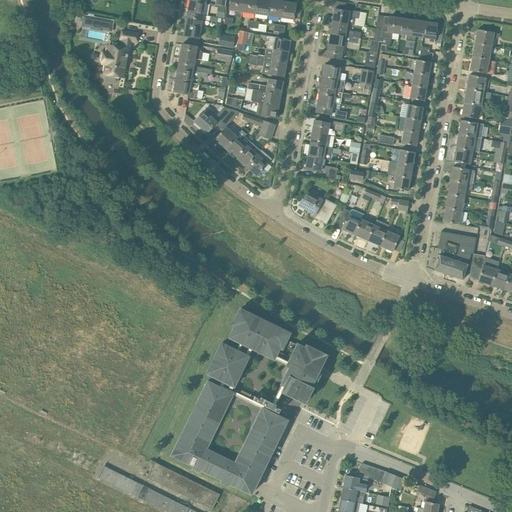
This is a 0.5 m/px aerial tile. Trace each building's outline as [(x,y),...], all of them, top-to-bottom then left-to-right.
[(242,12),(243,0),(230,0),(229,10),(235,11),(235,17),(241,18),(242,12)] [(255,14),(256,0),(243,0),(242,12),(255,14)] [(268,16),(269,0),(256,0),(255,14),(268,16)] [(280,18),(283,2),(270,0),(269,0),(268,16),(280,18)] [(205,3),(190,1),(187,13),(203,15),(205,3)] [(283,2),(280,18),(294,20),(296,4),(283,2)] [(334,9),(332,21),(349,24),(354,25),(355,19),(358,20),(359,12),(349,10),(349,12),(334,9)] [(200,27),(203,15),(187,13),(185,24),(200,27)] [(83,15),(80,26),(112,32),(114,20),(83,15)] [(378,15),(376,28),(383,29),(385,16),(378,15)] [(399,34),(402,19),(385,16),(383,29),(382,37),(379,37),(378,42),(379,42),(381,42),(381,45),(380,51),(385,52),(386,45),(389,46),(390,39),(391,39),(392,33),(399,34)] [(232,25),(233,18),(225,17),(224,24),(232,25)] [(414,21),(402,19),(399,34),(406,35),(404,54),(408,55),(408,53),(408,54),(409,49),(414,21)] [(259,22),(248,21),(247,28),(258,29),(259,22)] [(349,24),(332,21),(330,34),(352,38),(352,37),(358,38),(360,39),(361,33),(348,31),(349,24)] [(425,22),(414,21),(409,49),(413,49),(416,37),(423,38),(425,22)] [(425,22),(423,38),(429,39),(429,42),(428,41),(427,48),(429,48),(432,49),(433,42),(434,42),(437,24),(425,22)] [(200,27),(185,24),(183,36),(198,39),(200,27)] [(285,26),(274,24),(273,31),(274,31),(273,34),(284,35),(285,26)] [(374,41),(378,42),(379,37),(382,37),(383,29),(376,28),(374,41)] [(477,30),(475,43),(492,46),(493,38),(498,38),(499,34),(477,30)] [(104,53),(102,64),(105,65),(103,74),(104,74),(105,82),(116,83),(119,77),(122,78),(126,58),(127,58),(128,55),(131,41),(136,42),(138,34),(122,31),(121,39),(122,40),(121,48),(108,46),(107,53),(104,53)] [(352,38),(330,34),(328,45),(344,48),(345,41),(351,42),(352,38)] [(233,48),(235,38),(220,35),(218,45),(233,48)] [(273,50),(273,51),(288,53),(288,51),(289,51),(290,46),(289,46),(290,40),(262,35),(261,40),(267,42),(266,49),(273,50)] [(378,42),(374,41),(370,41),(368,52),(376,54),(378,42)] [(491,46),(493,47),(492,46),(475,43),(472,57),(489,60),(491,46)] [(182,44),(179,56),(195,59),(201,60),(203,53),(197,48),(197,47),(182,44)] [(343,54),(344,48),(328,45),(326,57),(341,60),(342,54),(343,54)] [(421,47),(419,57),(431,59),(432,53),(431,53),(428,53),(429,48),(427,48),(421,47)] [(231,62),(233,52),(218,49),(216,59),(226,60),(225,64),(229,65),(230,62),(231,62)] [(288,55),(288,53),(273,51),(271,62),(286,65),(287,60),(288,60),(289,55),(288,55)] [(374,68),(376,54),(368,52),(366,52),(364,66),(374,68)] [(194,66),(195,59),(179,56),(177,69),(211,75),(212,70),(194,66)] [(488,60),(489,60),(472,57),(470,71),(486,74),(487,66),(490,67),(492,61),(488,60)] [(286,65),(271,62),(264,61),(257,60),(253,59),(252,64),(263,66),(262,74),(284,78),(284,75),(285,76),(286,71),(285,70),(286,65)] [(416,60),(413,73),(428,76),(431,63),(416,60)] [(320,77),(337,80),(339,80),(341,68),(324,65),(323,71),(321,71),(320,72),(319,75),(320,76),(320,77)] [(212,75),(211,75),(177,69),(175,80),(192,83),(193,77),(199,78),(199,77),(206,79),(207,77),(211,78),(212,75)] [(371,86),(373,71),(361,69),(359,84),(371,86)] [(428,76),(413,73),(411,86),(426,88),(428,76)] [(466,89),(483,92),(486,78),(469,75),(466,89)] [(337,80),(320,77),(319,78),(318,81),(319,83),(321,83),(320,89),(342,93),(345,82),(337,80)] [(253,89),(281,94),(282,89),(283,84),(283,82),(268,79),(267,86),(248,83),(247,88),(253,89)] [(371,99),(378,100),(381,83),(385,84),(385,81),(375,79),(371,99)] [(191,90),(192,83),(175,80),(173,92),(188,95),(187,98),(196,100),(198,91),(191,90)] [(426,88),(411,86),(409,99),(424,102),(426,88)] [(280,100),(281,94),(253,89),(251,101),(264,104),(278,107),(279,105),(280,105),(281,100),(280,100)] [(318,100),(334,103),(340,104),(341,98),(349,99),(350,94),(342,93),(320,89),(318,100)] [(491,93),(483,92),(466,89),(464,103),(481,106),(482,98),(489,100),(491,93)] [(242,100),(227,97),(226,104),(240,109),(242,100)] [(369,111),(376,112),(378,100),(371,99),(369,111)] [(333,110),(334,103),(318,100),(315,113),(330,115),(329,118),(345,121),(347,112),(333,110)] [(478,119),(481,106),(464,103),(461,116),(478,119)] [(278,108),(278,107),(264,104),(262,117),(276,119),(277,113),(278,114),(279,109),(278,108)] [(402,117),(405,118),(420,120),(423,108),(408,105),(406,113),(403,113),(402,117)] [(223,130),(225,127),(238,112),(230,109),(222,118),(218,114),(213,120),(203,111),(194,122),(207,133),(215,123),(223,130)] [(376,112),(369,111),(367,124),(374,126),(376,112)] [(511,126),(511,120),(511,111),(508,111),(507,119),(501,118),(499,125),(511,127),(511,126)] [(403,131),(418,134),(420,120),(405,118),(403,131)] [(461,120),(458,134),(475,137),(481,138),(484,125),(477,123),(471,122),(461,120)] [(275,125),(264,121),(261,128),(273,132),(275,125)] [(314,121),(312,132),(327,135),(328,129),(343,132),(345,124),(330,121),(329,123),(314,121)] [(509,135),(511,127),(499,125),(498,133),(509,135)] [(214,140),(225,149),(236,136),(225,127),(223,130),(214,140)] [(273,132),(261,128),(259,135),(270,139),(273,132)] [(236,136),(225,149),(235,158),(250,142),(244,136),(246,134),(241,130),(236,136)] [(416,146),(418,134),(403,131),(401,144),(416,146)] [(325,147),(327,135),(312,132),(310,144),(325,147)] [(481,138),(475,137),(458,134),(456,148),(473,151),(479,152),(481,138)] [(378,143),(392,146),(394,138),(379,135),(378,143)] [(260,151),(250,142),(235,158),(246,167),(260,151)] [(349,151),(359,153),(360,144),(351,142),(349,151)] [(494,155),(504,157),(507,144),(500,142),(499,148),(496,148),(494,155)] [(325,147),(310,144),(308,156),(323,159),(325,159),(330,160),(331,153),(340,155),(340,150),(325,147)] [(470,165),(473,151),(456,148),(453,162),(470,165)] [(398,163),(412,165),(415,152),(400,150),(398,163)] [(265,155),(260,151),(246,167),(256,176),(267,164),(261,158),(265,155)] [(351,152),(349,164),(356,165),(358,154),(351,152)] [(503,164),(504,157),(494,155),(493,162),(503,164)] [(323,159),(308,156),(305,168),(326,172),(325,179),(334,181),(337,168),(321,166),(323,159)] [(410,178),(412,165),(398,163),(395,176),(410,178)] [(450,180),(472,184),(475,171),(452,167),(450,180)] [(350,171),(349,178),(362,181),(364,173),(350,171)] [(511,175),(504,174),(502,185),(511,186),(511,175)] [(408,191),(410,178),(395,176),(393,189),(408,191)] [(471,191),(472,184),(450,180),(447,194),(464,197),(465,190),(471,191)] [(511,186),(502,185),(500,198),(504,199),(505,193),(511,193),(511,186)] [(351,191),(345,188),(339,201),(345,204),(351,191)] [(496,203),(498,189),(492,188),(490,202),(496,203)] [(368,202),(370,197),(373,192),(366,189),(362,199),(368,202)] [(310,216),(326,225),(336,205),(318,195),(316,198),(306,192),(298,205),(312,213),(310,216)] [(380,195),(373,192),(370,197),(378,200),(380,195)] [(461,211),(464,197),(447,194),(445,208),(461,211)] [(399,200),(398,206),(397,210),(407,212),(409,202),(399,200)] [(493,217),(496,203),(490,202),(487,216),(493,217)] [(459,225),(461,211),(445,208),(443,222),(459,225)] [(361,220),(363,214),(352,209),(350,210),(349,211),(344,209),(339,220),(344,223),(341,229),(348,232),(348,234),(352,236),(353,235),(354,235),(361,220)] [(493,217),(487,216),(486,223),(481,222),(480,229),(491,231),(493,217)] [(367,241),(374,225),(361,220),(354,235),(367,241)] [(379,246),(386,231),(374,225),(367,241),(379,246)] [(386,231),(379,246),(393,252),(399,237),(386,231)] [(439,255),(434,271),(462,280),(471,254),(473,254),(476,238),(441,232),(438,248),(442,250),(440,255),(439,255)] [(491,286),(497,269),(483,265),(485,256),(473,254),(469,277),(478,281),(491,286)] [(504,290),(509,274),(497,269),(491,286),(504,290)] [(210,376),(171,456),(251,495),(297,400),(306,405),(320,375),(316,373),(324,355),(306,346),(305,349),(286,339),(289,334),(240,310),(232,325),(234,326),(225,345),(221,343),(206,374),(210,376)] [(89,472),(94,460),(58,444),(52,456),(89,472)] [(358,473),(363,475),(367,465),(362,463),(358,473)] [(220,491),(150,464),(144,481),(213,508),(220,491)] [(368,477),(372,467),(367,465),(363,475),(368,477)] [(372,467),(368,477),(368,478),(374,480),(378,469),(372,467)] [(203,511),(100,469),(95,482),(166,511),(203,511)] [(378,469),(374,480),(379,482),(383,471),(378,469)] [(383,471),(379,482),(384,484),(388,473),(383,471)] [(343,488),(365,492),(368,478),(368,477),(363,475),(358,473),(357,477),(353,477),(353,476),(352,476),(351,476),(346,475),(343,488)] [(384,484),(389,486),(394,475),(388,473),(384,484)] [(394,475),(389,486),(395,489),(400,477),(394,475)] [(400,477),(395,489),(401,491),(405,480),(400,477)] [(436,511),(438,504),(432,503),(433,498),(434,498),(436,492),(420,486),(417,492),(426,495),(424,509),(418,507),(416,511),(436,511)] [(363,498),(365,492),(343,488),(341,499),(355,502),(356,496),(363,498)] [(378,495),(376,504),(388,507),(390,498),(378,495)] [(339,511),(340,511),(357,511),(359,503),(355,502),(341,499),(339,511)]
